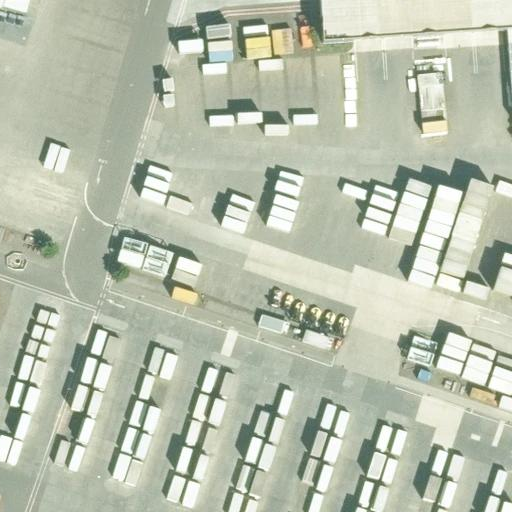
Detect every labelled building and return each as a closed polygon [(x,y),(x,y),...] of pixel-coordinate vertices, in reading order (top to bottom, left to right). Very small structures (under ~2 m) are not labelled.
[(0,0),(0,12),(5,14),(9,0),(0,0)] [(128,0),(108,0),(104,17),(129,24),(135,2),(128,0)] [(511,0),(300,0),(301,9),(304,47),(511,30),(511,0)] [(101,50),(94,72),(107,76),(114,54),(101,50)] [(226,65),(231,133),(288,128),(289,139),(314,137),(311,97),(342,94),(338,55),(226,65)] [(69,82),(66,64),(46,67),(49,85),(69,82)] [(440,91),(419,92),(420,112),(442,111),(440,91)] [(138,205),(162,209),(163,202),(166,202),(164,210),(190,215),(196,180),(174,175),(175,173),(145,167),(138,205)] [(253,219),(248,235),(264,240),(269,224),(253,219)] [(320,246),(322,235),(300,230),(295,251),(307,254),(310,244),(320,246)] [(437,359),(460,364),(466,340),(443,334),(437,359)] [(428,363),(433,343),(408,338),(404,358),(428,363)]
